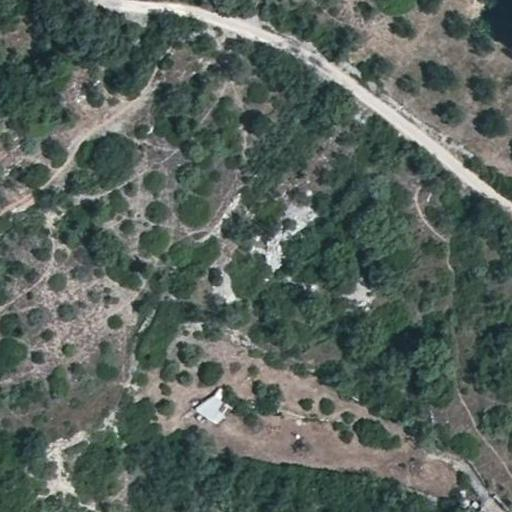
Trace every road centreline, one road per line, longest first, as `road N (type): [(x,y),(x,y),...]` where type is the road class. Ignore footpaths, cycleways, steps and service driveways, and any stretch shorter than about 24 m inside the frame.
road 1 (track): [(108,0),(183,9),(329,72),(511,208)]
road 2 (track): [(493,511),(466,461),(231,445)]
